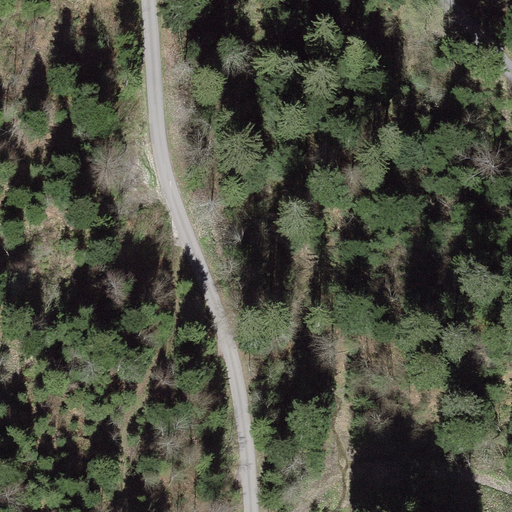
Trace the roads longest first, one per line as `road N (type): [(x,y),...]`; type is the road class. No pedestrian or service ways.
road 1 (track): [(250,511),(234,363),(159,133),(148,0)]
road 2 (track): [(177,207),(175,319),(127,435),(114,511)]
